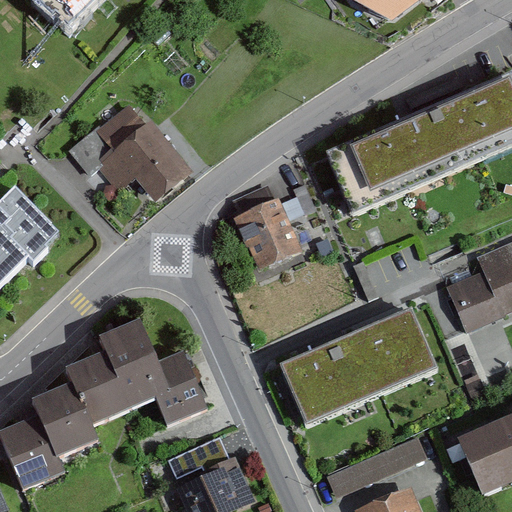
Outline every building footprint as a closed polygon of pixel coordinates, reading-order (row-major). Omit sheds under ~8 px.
[(30,0),(45,14),(39,20),(61,42),(103,0),(112,0),(114,1),(115,0),(30,0)] [(389,37),(435,0),(334,0),(348,24),(389,37)] [(511,154),(511,95),(504,77),(320,157),(349,225),(511,154)] [(152,204),(184,177),(141,125),(89,168),(111,195),(131,179),(152,204)] [(47,254),(59,243),(15,194),(0,207),(0,299),(24,278),(29,284),(53,262),(47,254)] [(252,278),(297,258),(273,206),(228,227),(252,278)] [(511,308),(511,237),(470,255),(479,275),(443,291),(461,331),(511,308)] [(304,430),(432,378),(406,313),(277,365),(304,430)] [(63,400),(77,441),(143,416),(153,443),(202,424),(176,357),(154,365),(137,323),(84,343),(94,369),(56,383),(63,400)] [(77,441),(63,400),(26,414),(33,433),(0,445),(0,460),(13,496),(50,482),(45,469),(82,455),(77,441)] [(481,505),(511,492),(511,424),(457,448),(481,505)] [(383,479),(431,459),(422,436),(330,474),(339,497),(365,486),(371,499),(388,492),(383,479)] [(171,497),(179,511),(234,511),(248,505),(227,466),(171,497)] [(413,511),(406,495),(363,511),(413,511)]
